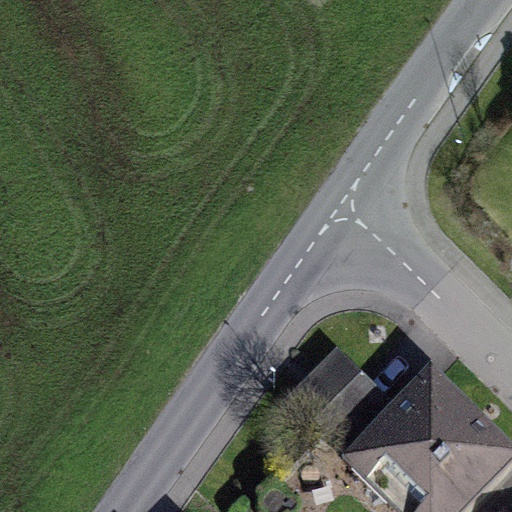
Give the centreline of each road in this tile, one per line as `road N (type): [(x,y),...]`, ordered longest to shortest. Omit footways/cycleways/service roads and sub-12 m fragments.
road 1 (residential): [(125,511),(342,207)]
road 2 (residential): [(342,207),(488,0)]
road 3 (residential): [(342,207),(511,373)]
